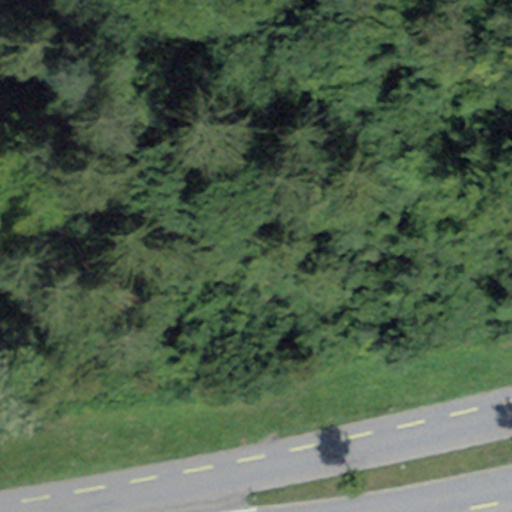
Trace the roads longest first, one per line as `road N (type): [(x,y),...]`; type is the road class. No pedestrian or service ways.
road 1 (primary): [(511,419),(115,511)]
road 2 (primary): [(386,511),(511,487)]
